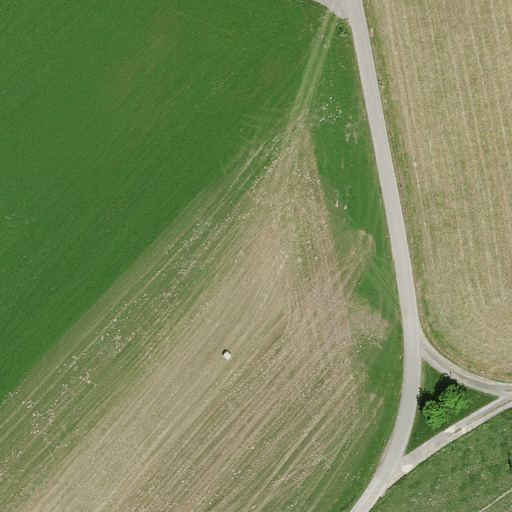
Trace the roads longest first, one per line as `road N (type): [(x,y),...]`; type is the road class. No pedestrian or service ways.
road 1 (unclassified): [(352,0),(410,291),(414,370),(397,465),(359,511)]
road 2 (track): [(397,465),(511,398)]
